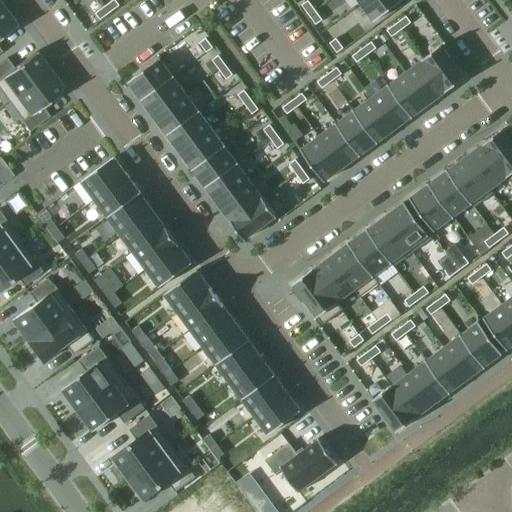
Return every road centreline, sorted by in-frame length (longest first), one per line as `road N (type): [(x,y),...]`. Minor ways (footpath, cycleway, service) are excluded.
road 1 (residential): [(28,0),(236,283)]
road 2 (residential): [(236,283),(510,89)]
road 3 (residential): [(236,283),(372,472),(317,511)]
road 4 (tertiary): [(77,511),(0,406)]
